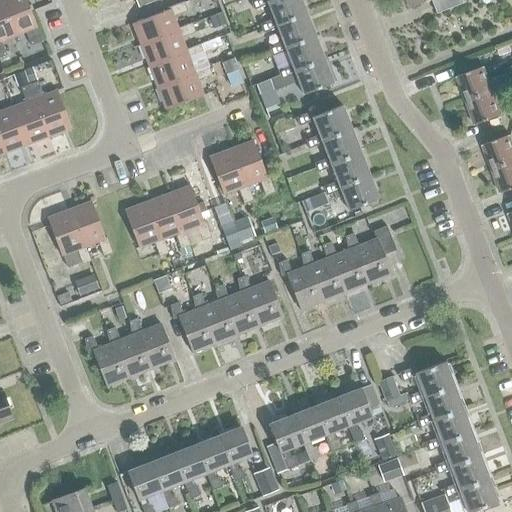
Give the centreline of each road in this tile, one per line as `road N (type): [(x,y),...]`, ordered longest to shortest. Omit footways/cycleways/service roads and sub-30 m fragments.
road 1 (residential): [(91,436),(0,197),(125,148),(67,0)]
road 2 (residential): [(91,436),(487,279)]
road 3 (unclassified): [(487,279),(442,154),(395,99),(358,0)]
road 4 (residential): [(14,511),(15,470),(91,436)]
